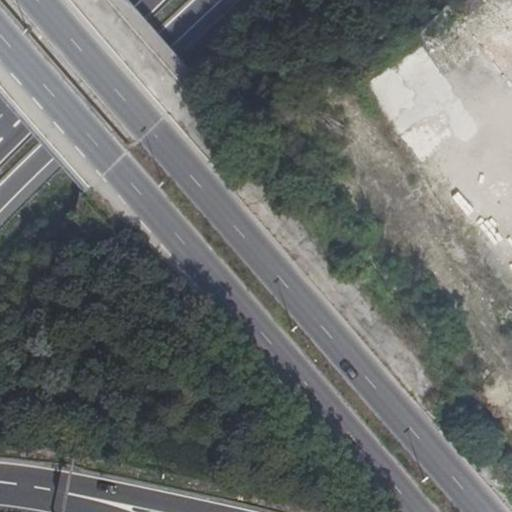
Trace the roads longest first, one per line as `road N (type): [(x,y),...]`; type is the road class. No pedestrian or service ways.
road 1 (primary): [(483,511),(32,0)]
road 2 (primary): [(0,43),(416,511)]
road 3 (motorway): [(0,209),(215,0)]
road 4 (motorway): [(0,112),(113,0)]
road 5 (primary): [(70,494),(103,492),(193,511)]
